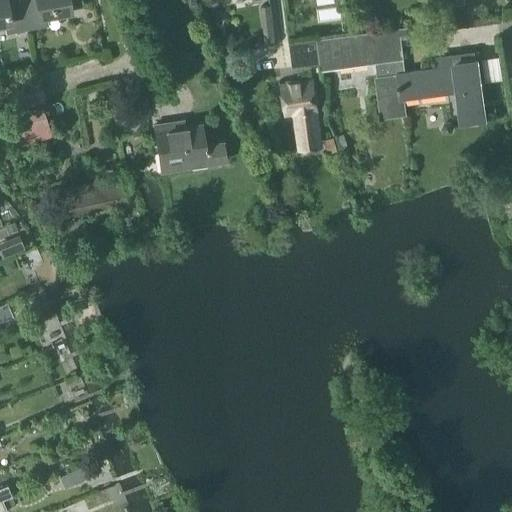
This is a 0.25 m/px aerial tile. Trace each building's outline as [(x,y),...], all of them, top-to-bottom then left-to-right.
[(27,29),(20,0),(0,0),(0,25),(3,25),(5,33),(27,29)] [(71,9),(81,7),(79,0),(20,0),(27,29),(47,25),(46,17),(72,12),(71,9)] [(399,27),(316,39),(319,64),(320,71),(375,63),(376,76),(374,76),(380,118),(406,114),(404,99),(403,99),(402,95),(401,96),(400,89),(398,90),(397,83),(399,83),(397,73),(405,72),(400,35),(412,34),(411,26),(399,27)] [(291,67),(319,64),(316,39),(288,43),(291,67)] [(462,122),(484,119),(476,59),(454,62),(454,66),(405,72),(397,73),(399,83),(397,83),(398,90),(400,89),(401,96),(402,95),(403,99),(404,99),(458,91),(462,122)] [(41,105),(46,104),(35,73),(1,84),(22,146),(51,136),(41,105)] [(317,111),(313,80),(281,84),(285,116),(292,115),(297,150),(322,147),(317,111)] [(201,121),(184,124),(183,119),(152,123),(158,162),(169,160),(169,158),(179,157),(179,159),(186,158),(187,169),(226,162),(223,141),(205,143),(201,121)] [(339,150),(348,148),(343,134),(335,136),(339,150)] [(327,154),(337,151),(333,137),(323,140),(327,154)] [(86,240),(82,219),(58,224),(63,245),(86,240)] [(0,500),(12,496),(6,484),(0,486),(0,500)] [(0,511),(6,509),(15,505),(12,496),(0,500),(0,511)]
